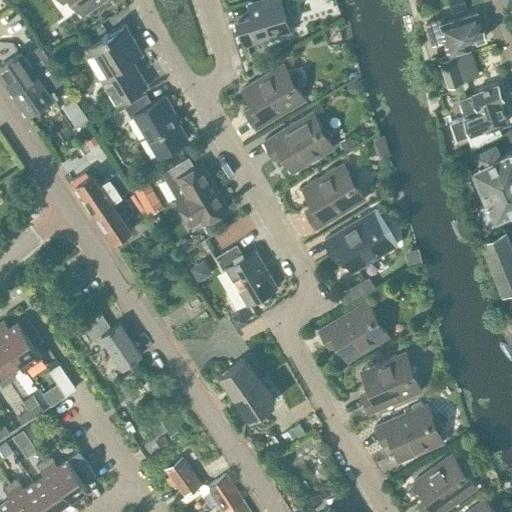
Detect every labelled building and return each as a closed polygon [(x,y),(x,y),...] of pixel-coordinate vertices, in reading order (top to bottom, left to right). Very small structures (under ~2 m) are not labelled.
[(74,0),(83,12),(99,0),(62,0),(64,1),(65,0),(74,0)] [(280,0),(264,0),(249,5),(252,16),(238,20),(244,43),(290,30),(280,0)] [(464,0),(448,0),(452,13),(467,8),(464,0)] [(439,17),(426,22),(433,43),(445,40),(449,53),(470,47),(468,41),(486,36),(483,26),(478,11),(441,22),(439,17)] [(148,85),(131,58),(142,51),(136,41),(125,24),(87,46),(91,53),(88,55),(111,94),(114,92),(120,101),(148,85)] [(68,42),(55,50),(61,60),(74,52),(68,42)] [(12,91),(28,114),(52,97),(49,93),(65,82),(40,44),(24,55),(21,51),(0,65),(0,68),(14,90),(12,91)] [(442,59),(441,59),(449,84),(462,80),(479,74),(471,49),(454,55),(442,59)] [(283,63),(243,87),(256,110),(249,114),(257,128),(305,98),(296,85),(290,84),(289,72),(283,63)] [(466,114),(456,118),(462,135),(469,133),(473,145),(501,132),(499,124),(507,121),(499,99),(502,98),(497,83),(473,91),(474,94),(461,99),(466,114)] [(146,93),(125,105),(131,117),(135,115),(146,134),(159,155),(188,138),(164,96),(152,103),(146,93)] [(264,140),(272,153),(279,149),(293,171),(334,146),(328,136),(318,130),(320,124),(312,110),(264,140)] [(351,134),(339,141),(345,149),(356,143),(351,134)] [(95,135),(86,141),(90,148),(99,141),(95,135)] [(474,153),(479,164),(471,167),(486,200),(479,203),(488,223),(511,211),(511,149),(501,154),(496,143),(474,153)] [(192,224),(200,219),(202,222),(228,207),(202,162),(195,166),(189,156),(161,172),(192,224)] [(315,209),(308,213),(317,227),(365,198),(356,184),(350,183),(349,172),(344,161),(302,186),(315,209)] [(73,179),(96,213),(123,194),(122,194),(129,191),(132,189),(120,171),(111,177),(110,176),(101,183),(93,171),(90,174),(87,169),(73,179)] [(96,213),(115,242),(133,230),(125,218),(134,212),(123,194),(96,213)] [(372,210),(324,239),(332,252),(339,248),(353,271),(394,246),(388,236),(378,230),(381,224),(372,210)] [(485,241),(495,267),(511,260),(511,247),(506,232),(485,241)] [(228,266),(249,302),(275,287),(253,250),(244,256),(237,243),(215,256),(223,269),(228,266)] [(505,293),(511,289),(511,260),(495,267),(505,293)] [(364,277),(347,287),(353,298),(370,288),(364,277)] [(387,284),(373,293),(378,302),(392,292),(387,284)] [(319,328),(327,342),(334,337),(348,360),(389,335),(383,325),(374,319),(376,313),(367,299),(319,328)] [(102,332),(120,357),(116,360),(121,367),(143,353),(121,319),(112,325),(101,310),(82,323),(92,339),(102,332)] [(241,310),(230,316),(237,327),(248,320),(241,310)] [(20,362),(21,364),(21,363),(24,367),(32,362),(32,363),(43,356),(19,319),(9,326),(5,318),(0,321),(0,330),(21,361),(20,362)] [(0,366),(8,378),(15,374),(12,369),(21,364),(20,362),(21,361),(0,330),(0,366)] [(371,394),(364,398),(370,412),(422,390),(415,375),(409,373),(410,362),(405,351),(361,370),(371,394)] [(220,373),(235,396),(260,378),(245,356),(220,373)] [(50,369),(66,394),(77,387),(60,362),(50,369)] [(250,418),(275,401),(260,378),(235,396),(250,418)] [(33,393),(23,400),(28,409),(39,402),(33,393)] [(28,409),(34,417),(45,409),(40,401),(39,402),(28,409)] [(375,425),(381,439),(389,436),(399,460),(444,441),(439,431),(431,423),(434,418),(427,403),(375,425)] [(28,409),(18,416),(23,423),(23,424),(34,417),(28,409)] [(52,411),(42,417),(48,425),(57,419),(52,411)] [(129,419),(123,423),(128,430),(131,434),(136,431),(133,427),(134,426),(129,419)] [(35,422),(25,428),(30,437),(40,431),(35,422)] [(0,427),(0,439),(12,432),(6,424),(0,427)] [(291,427),(282,433),(287,442),(296,435),(291,427)] [(24,429),(14,436),(20,446),(31,438),(24,429)] [(309,437),(296,445),(304,457),(316,449),(309,437)] [(43,459),(70,498),(89,486),(86,482),(97,474),(80,448),(58,463),(51,454),(43,459)] [(429,502),(422,507),(425,511),(441,511),(477,486),(467,473),(461,473),(459,462),(452,452),(413,481),(429,502)] [(167,467),(177,481),(186,494),(203,482),(183,455),(167,467)] [(33,480),(53,510),(70,498),(43,459),(37,463),(43,473),(33,480)] [(212,488),(204,493),(211,504),(219,498),(224,505),(223,505),(225,509),(244,497),(233,481),(227,472),(209,484),(212,488)] [(10,482),(30,511),(49,511),(53,510),(33,480),(24,486),(20,481),(17,477),(10,482)] [(0,501),(0,504),(5,511),(30,511),(10,482),(3,486),(9,496),(0,501)] [(225,509),(220,511),(253,511),(244,498),(244,497),(225,509)] [(465,511),(494,511),(495,511),(485,498),(465,511)]
